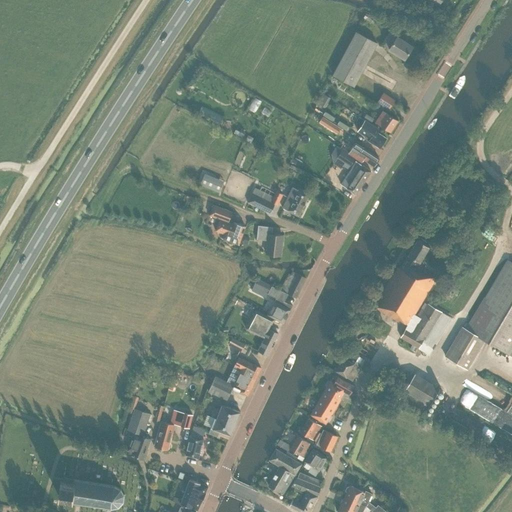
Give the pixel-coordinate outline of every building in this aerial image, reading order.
[(333,75),(354,86),(377,44),(356,32),(333,75)] [(384,39),(392,44),(389,49),(405,59),(412,46),(397,36),(396,37),(389,32),(384,39)] [(395,99),(383,92),(377,102),(388,109),(395,99)] [(257,94),(248,105),(255,110),(263,99),(257,94)] [(317,103),(325,108),(330,98),(323,94),(317,103)] [(398,120),(383,111),(375,122),(390,132),(398,120)] [(366,115),(363,118),(370,123),(373,119),(366,114),(366,115)] [(326,126),(329,121),(323,116),(320,120),(319,122),(326,126)] [(377,132),(379,129),(370,123),(363,118),(363,119),(359,116),(356,120),(357,132),(366,137),(365,138),(379,148),(386,138),(377,132)] [(347,131),(349,128),(334,118),(332,122),(347,131)] [(329,121),(326,126),(337,133),(340,128),(329,121)] [(354,145),(358,140),(349,135),(346,140),(354,145)] [(352,148),(344,142),(340,147),(348,153),(352,148)] [(335,156),(340,149),(335,146),(330,153),(335,156)] [(368,151),(362,147),(355,157),(361,161),(363,159),(374,166),(379,158),(368,151)] [(343,149),(337,158),(350,166),(356,158),(343,149)] [(346,188),(355,194),(370,170),(361,164),(361,165),(355,162),(341,183),(346,187),(346,188)] [(291,164),(291,165),(290,167),(302,173),(303,171),(291,164)] [(210,175),(205,173),(203,177),(200,184),(201,185),(205,187),(219,192),(221,187),(208,181),(210,175)] [(298,189),(292,187),(282,207),(298,215),(309,193),(298,188),(298,189)] [(247,202),(270,213),(274,204),(277,205),(283,194),(276,191),(271,201),(251,192),(247,202)] [(231,213),(213,206),(209,216),(228,223),(231,213)] [(227,226),(222,238),(228,240),(239,244),(245,226),(233,222),(231,228),(227,226)] [(256,239),(267,240),(266,254),(280,255),(282,235),(272,234),(273,227),(258,225),(256,239)] [(398,267),(374,306),(398,321),(399,319),(408,324),(400,337),(419,347),(429,354),(452,318),(440,310),(428,303),(419,317),(414,314),(435,277),(417,266),(428,246),(417,239),(400,268),(398,267)] [(511,263),(507,260),(466,329),(463,327),(445,357),(466,369),(484,340),(510,355),(511,351),(511,263)] [(290,275),(289,274),(280,290),(296,298),(306,278),(292,271),(290,275)] [(257,278),(253,285),(253,287),(251,290),(266,297),(268,294),(268,293),(272,286),(257,278)] [(283,302),(276,298),(267,315),(284,323),(290,309),(292,306),(283,301),(283,302)] [(271,346),(272,346),(275,341),(275,339),(278,333),(269,329),(274,319),(255,310),(246,328),(264,337),(258,350),(267,355),(271,346)] [(241,352),(245,344),(232,337),(228,345),(241,352)] [(233,385),(241,389),(240,391),(247,395),(261,368),(239,357),(226,382),(233,385)] [(335,371),(346,378),(353,381),(362,365),(356,362),(355,365),(343,358),(335,371)] [(174,371),(171,382),(178,385),(182,373),(174,371)] [(440,389),(415,374),(400,399),(425,414),(440,389)] [(208,392),(227,401),(233,385),(226,382),(215,376),(208,392)] [(334,382),(331,380),(330,381),(328,380),(325,385),(327,386),(310,415),(326,424),(341,399),(342,400),(345,395),(348,397),(351,392),(351,391),(354,386),(337,376),(334,382)] [(134,409),(138,397),(133,395),(129,407),(134,409)] [(511,431),(511,411),(495,401),(487,414),(502,424),(504,421),(509,425),(507,428),(511,431)] [(209,433),(217,436),(219,430),(231,435),(240,411),(222,405),(220,410),(216,419),(215,418),(209,433)] [(150,414),(135,409),(131,418),(128,431),(133,432),(126,450),(132,452),(131,454),(143,459),(150,438),(144,436),(150,414)] [(170,423),(161,421),(154,446),(167,450),(175,424),(189,428),(193,415),(174,410),(170,423)] [(317,423),(308,418),(300,432),(308,437),(313,440),(321,426),(317,423)] [(204,430),(200,428),(193,426),(191,435),(190,435),(185,454),(198,458),(203,438),(202,438),(204,430)] [(327,432),(323,429),(319,439),(318,438),(321,433),(318,432),(313,440),(316,441),(315,442),(317,443),(316,444),(321,446),(330,451),(337,436),(328,431),(327,432)] [(309,443),(297,436),(289,449),(301,456),(309,443)] [(295,460),(297,457),(286,451),(288,447),(282,444),(278,450),(276,449),(269,460),(280,466),(268,485),(278,491),(279,491),(283,494),(301,464),(295,460)] [(304,461),(311,466),(308,471),(315,475),(318,470),(326,457),(312,448),(304,461)] [(322,481),(299,472),(299,473),(298,475),(297,478),(320,486),(322,481)] [(73,479),(64,478),(63,482),(60,482),(58,496),(70,498),(70,503),(110,509),(111,509),(112,509),(113,509),(114,509),(115,509),(117,508),(118,507),(119,507),(120,506),(121,505),(122,504),(122,503),(123,502),(123,501),(123,499),(124,497),(123,496),(123,495),(123,493),(122,492),(121,490),(119,488),(118,487),(117,487),(116,486),(115,486),(114,486),(73,479)] [(300,502),(293,498),(289,506),(300,511),(308,511),(317,496),(320,487),(296,478),(291,486),(305,492),(300,502)] [(174,497),(173,501),(197,510),(208,486),(200,483),(189,479),(182,500),(174,497)] [(372,511),(386,511),(377,505),(375,508),(368,501),(371,493),(365,490),(364,492),(350,485),(345,496),(365,506),(372,511)] [(337,511),(362,511),(365,506),(345,496),(337,511)]
